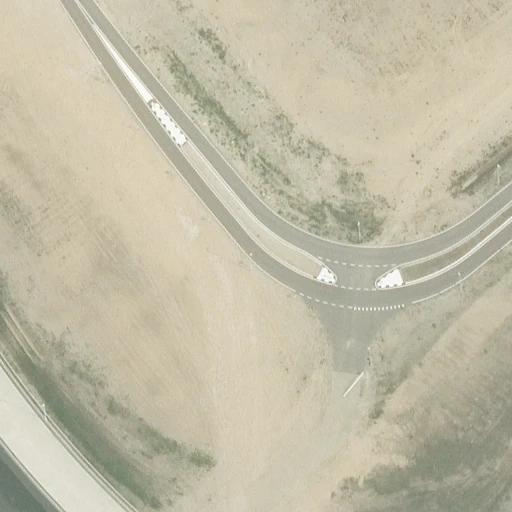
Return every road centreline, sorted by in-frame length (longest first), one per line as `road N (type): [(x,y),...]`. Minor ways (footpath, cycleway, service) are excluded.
road 1 (unclassified): [(95,30),(144,111),(254,251),(298,283),(357,299)]
road 2 (unclassified): [(359,258),(316,247),(268,217),(95,30)]
road 3 (unclassified): [(238,511),(339,419),(357,299)]
road 4 (unclassified): [(357,299),(441,283),(511,230)]
road 5 (unclassified): [(511,191),(423,250),(359,258)]
